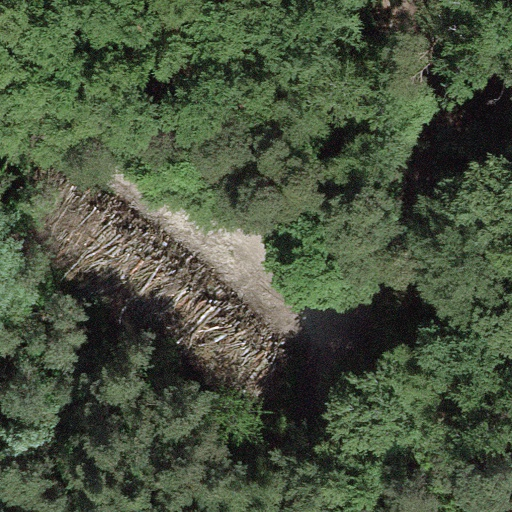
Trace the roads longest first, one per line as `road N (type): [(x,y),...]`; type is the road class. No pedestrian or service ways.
road 1 (track): [(411,0),(420,116),(415,194),(337,342),(284,511)]
road 2 (track): [(0,89),(82,109),(168,146),(230,185),(311,273),(337,342)]
road 3 (track): [(415,194),(511,45)]
